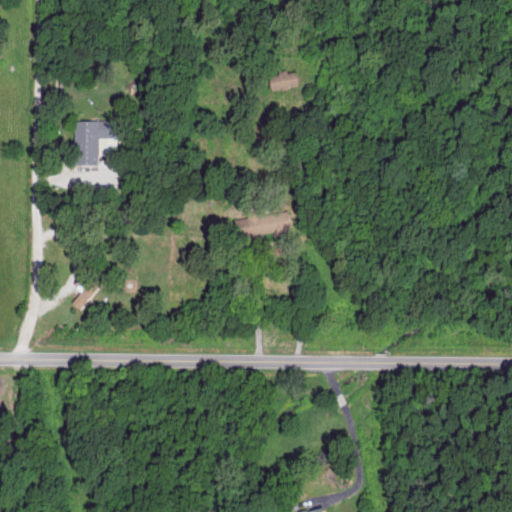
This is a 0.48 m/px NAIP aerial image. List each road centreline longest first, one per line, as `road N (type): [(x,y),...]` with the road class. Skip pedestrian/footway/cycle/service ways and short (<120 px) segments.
road 1 (residential): [(511,363),(0,357)]
road 2 (residential): [(19,358),(33,307),(37,0)]
road 3 (residential): [(34,237),(204,241),(216,232),(223,196)]
